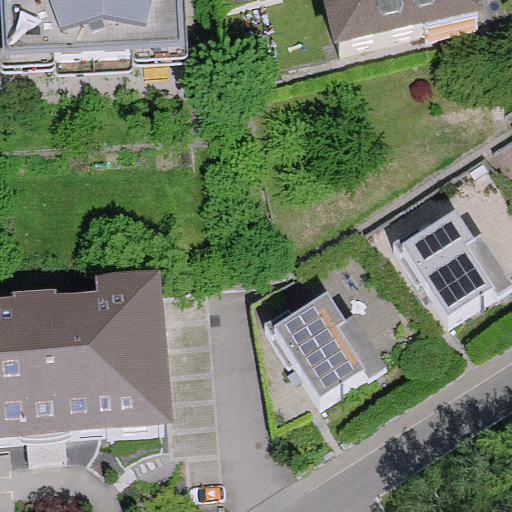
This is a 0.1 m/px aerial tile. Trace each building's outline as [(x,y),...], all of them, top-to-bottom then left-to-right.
[(172,0),(0,0),(3,75),(176,67),(172,0)] [(469,0),(320,0),(332,57),(475,27),(469,0)] [(450,233),(399,263),(439,330),(490,299),(450,233)] [(0,460),(172,447),(159,288),(95,293),(97,312),(0,319),(0,460)] [(326,312),(276,346),(320,411),(370,378),(326,312)]
